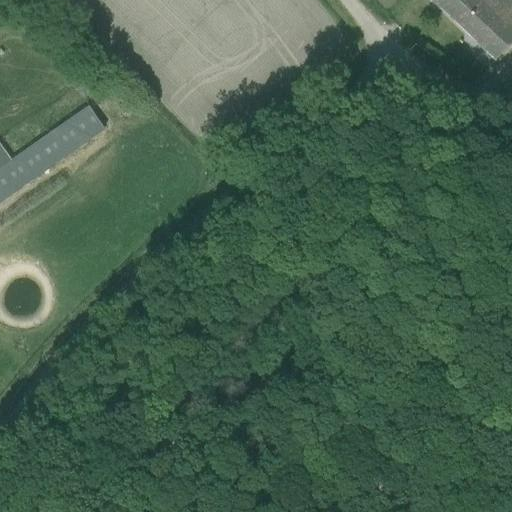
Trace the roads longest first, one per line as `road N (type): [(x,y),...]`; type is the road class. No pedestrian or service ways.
road 1 (unclassified): [(0,438),(89,324),(271,161),(394,67)]
road 2 (unclassified): [(511,128),(425,74),(394,67)]
